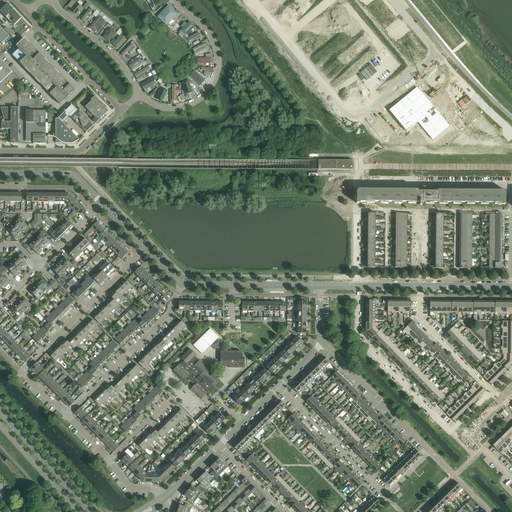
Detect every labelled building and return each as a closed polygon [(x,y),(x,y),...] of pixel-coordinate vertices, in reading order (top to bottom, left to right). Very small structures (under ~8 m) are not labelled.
[(72,0),(68,6),(71,8),(76,2),(72,0)] [(82,8),(76,3),(76,4),(71,10),(70,11),(76,15),(82,8)] [(21,19),(7,4),(0,10),(0,11),(14,26),(21,19)] [(166,26),(178,14),(169,6),(158,17),(166,26)] [(90,7),(81,19),(84,21),(93,10),(90,7)] [(102,18),(101,19),(104,21),(106,23),(107,24),(108,23),(110,21),(104,16),(102,18)] [(98,17),(89,28),(95,32),(96,30),(99,32),(106,23),(98,17)] [(192,26),(189,22),(181,30),(185,34),(192,26)] [(0,41),(2,44),(9,37),(0,27),(0,41)] [(110,27),(103,37),(108,41),(116,31),(110,27)] [(189,40),(191,43),(202,37),(200,33),(189,40)] [(120,35),(112,44),(118,50),(127,40),(120,35)] [(19,49),(16,52),(12,55),(60,105),(72,93),(75,90),(24,38),(16,46),(19,49)] [(136,48),(131,43),(121,54),(123,56),(128,52),(130,54),(136,48)] [(191,50),(194,56),(206,51),(203,44),(191,50)] [(0,83),(12,71),(0,58),(0,83)] [(139,58),(129,65),(133,71),(145,63),(143,60),(141,61),(139,58)] [(148,67),(135,75),(138,80),(145,76),(143,74),(150,70),(148,67)] [(194,75),(191,78),(201,87),(206,81),(195,71),(192,74),(194,75)] [(149,87),(151,89),(155,87),(154,84),(155,83),(153,78),(141,84),(144,90),(149,87)] [(188,80),(182,82),(186,94),(192,92),(190,83),(189,84),(188,80)] [(177,85),(172,85),(172,100),(177,100),(177,93),(180,93),(181,88),(177,88),(177,85)] [(168,90),(161,87),(156,99),(163,102),(168,90)] [(417,87),(389,110),(406,132),(418,122),(432,140),(450,126),(417,87)] [(92,119),(95,122),(96,122),(100,118),(101,119),(105,114),(104,113),(106,112),(107,111),(106,110),(106,109),(100,103),(101,102),(95,96),(91,100),(92,101),(85,107),(90,112),(88,115),(92,119)] [(72,105),(58,118),(58,119),(62,123),(69,116),(72,118),(73,120),(75,122),(76,122),(80,127),(82,126),(83,129),(82,129),(83,129),(86,133),(87,132),(93,126),(89,121),(79,111),(79,112),(72,105)] [(1,107),(1,108),(4,122),(2,122),(2,129),(6,129),(10,142),(11,142),(11,144),(18,144),(18,108),(1,107)] [(46,111),(26,111),(26,117),(27,117),(27,141),(33,141),(33,142),(33,144),(46,144),(46,134),(46,123),(46,111)] [(53,134),(53,137),(55,138),(55,139),(55,143),(62,143),(63,143),(64,144),(65,144),(67,144),(68,144),(70,144),(71,144),(71,143),(78,143),(78,141),(79,140),(58,119),(56,119),(56,134),(54,135),(54,134),(53,134)] [(318,160),(318,170),(353,170),(353,161),(318,160)] [(356,191),(356,200),(356,203),(360,203),(360,201),(419,201),(419,205),(422,205),(422,201),(502,202),(502,204),(505,205),(506,192),(504,192),(504,190),(423,190),(423,191),(422,191),(422,192),(419,192),(419,191),(418,191),(418,190),(357,189),(357,191),(356,191)] [(60,194),(60,202),(65,202),(68,194),(65,194),(60,194)] [(68,194),(65,202),(69,206),(75,200),(71,196),(68,194)] [(75,200),(69,206),(73,210),(79,204),(75,200)] [(79,204),(73,210),(73,212),(67,218),(69,221),(84,207),(82,205),(81,206),(79,204)] [(20,216),(12,223),(14,225),(17,228),(24,222),(25,221),(20,216)] [(66,220),(62,224),(69,230),(73,226),(66,220)] [(94,232),(95,232),(101,226),(99,224),(100,223),(98,221),(84,235),(86,238),(92,232),(94,232)] [(24,222),(17,228),(21,232),(23,230),(25,231),(29,227),(24,222)] [(62,224),(59,228),(65,234),(69,230),(62,224)] [(6,229),(11,234),(17,228),(14,225),(12,226),(10,225),(6,229)] [(101,226),(95,232),(98,236),(105,230),(101,226)] [(17,228),(11,234),(13,236),(12,238),(15,241),(21,235),(19,234),(21,232),(17,228)] [(59,228),(55,231),(61,238),(65,234),(59,228)] [(52,229),(48,233),(57,241),(61,238),(55,231),(52,229)] [(37,238),(35,240),(39,244),(45,238),(43,236),(46,233),(43,230),(40,233),(36,237),(37,238)] [(98,236),(96,238),(100,242),(102,240),(108,234),(105,230),(98,236)] [(108,234),(102,240),(106,244),(112,238),(108,234)] [(45,238),(39,244),(43,248),(45,246),(46,247),(50,243),(45,238)] [(84,238),(80,242),(86,248),(90,252),(93,248),(90,245),(90,244),(84,238)] [(112,238),(106,244),(110,248),(116,242),(112,238)] [(27,246),(25,244),(23,246),(28,251),(31,248),(33,250),(39,244),(35,240),(33,242),(32,241),(27,246)] [(80,242),(76,246),(83,252),(86,248),(80,242)] [(116,242),(110,248),(114,252),(120,246),(116,242)] [(39,244),(33,250),(38,255),(42,251),(41,250),(43,248),(39,244)] [(76,246),(73,250),(79,256),(83,252),(76,246)] [(120,246),(114,252),(117,255),(123,249),(120,246)] [(123,249),(117,255),(117,256),(117,258),(112,264),(114,266),(128,252),(126,250),(125,251),(123,249)] [(75,260),(79,256),(73,250),(69,254),(75,260)] [(15,260),(13,262),(17,266),(23,260),(18,255),(13,259),(15,260)] [(61,262),(59,264),(62,268),(68,262),(63,256),(59,260),(61,262)] [(23,260),(17,266),(20,270),(22,268),(24,269),(28,265),(23,260)] [(107,261),(103,265),(111,273),(115,269),(107,261)] [(5,267),(11,272),(17,266),(13,262),(11,264),(10,263),(5,267)] [(68,262),(62,268),(66,271),(68,269),(69,271),(70,271),(72,272),(74,270),(73,268),(74,267),(68,262)] [(51,268),(56,274),(62,268),(59,264),(57,266),(55,264),(51,268)] [(99,269),(101,271),(107,277),(111,273),(103,265),(99,269)] [(17,266),(11,272),(16,277),(20,273),(18,272),(20,270),(17,266)] [(134,273),(138,277),(145,271),(141,267),(134,273)] [(64,273),(66,271),(62,268),(56,274),(58,276),(55,279),(62,286),(66,283),(62,279),(65,275),(64,273)] [(101,271),(97,275),(103,281),(107,277),(101,271)] [(145,271),(138,277),(142,281),(148,274),(145,271)] [(148,274),(142,281),(146,284),(152,278),(148,274)] [(97,275),(93,279),(97,282),(99,285),(103,281),(97,275)] [(85,281),(92,287),(97,282),(93,279),(92,280),(89,277),(85,281)] [(4,278),(0,282),(0,286),(2,288),(4,286),(5,287),(9,283),(4,278)] [(38,284),(36,286),(40,290),(46,284),(41,278),(37,282),(38,284)] [(152,278),(146,284),(150,288),(156,282),(152,278)] [(125,280),(121,284),(130,293),(132,292),(129,289),(132,286),(125,280)] [(85,281),(82,285),(88,291),(92,287),(85,281)] [(156,282),(150,288),(154,292),(160,286),(156,282)] [(46,284),(40,290),(44,293),(46,291),(47,293),(51,289),(46,284)] [(121,284),(117,287),(124,294),(127,292),(129,294),(130,293),(121,284)] [(82,285),(78,289),(84,295),(88,291),(82,285)] [(29,290),(34,296),(40,290),(36,286),(34,288),(33,286),(29,290)] [(160,286),(154,292),(157,296),(163,290),(160,286)] [(117,287),(114,291),(123,300),(124,299),(121,297),(124,294),(117,287)] [(78,289),(71,295),(75,299),(77,296),(80,299),(84,295),(78,289)] [(34,296),(36,298),(33,301),(38,306),(40,303),(38,302),(43,297),(42,295),(44,293),(40,290),(34,296)] [(163,290),(157,296),(161,300),(167,294),(163,290)] [(110,295),(112,298),(116,301),(118,299),(121,302),(123,300),(114,291),(110,295)] [(167,294),(161,300),(165,304),(164,306),(168,307),(172,298),(171,298),(167,294)] [(63,297),(62,298),(71,307),(75,303),(69,296),(66,299),(63,297)] [(22,297),(16,303),(18,304),(21,308),(28,302),(22,297)] [(63,302),(61,304),(67,311),(71,307),(62,298),(61,299),(63,302)] [(112,298),(108,302),(118,311),(119,310),(116,307),(119,304),(116,301),(112,298)] [(298,298),(297,306),(306,307),(306,301),(304,301),(304,298),(298,298)] [(28,302),(21,308),(25,312),(27,310),(29,311),(34,306),(35,308),(38,306),(33,301),(30,304),(28,302)] [(108,302),(105,305),(111,312),(114,310),(116,312),(118,311),(108,302)] [(10,309),(15,314),(21,308),(18,304),(16,303),(10,309)] [(56,304),(54,305),(64,315),(67,311),(61,304),(58,307),(56,304)] [(56,309),(53,312),(60,319),(64,315),(54,305),(53,307),(56,309)] [(105,305),(101,309),(110,319),(111,317),(109,315),(111,312),(105,305)] [(147,308),(146,309),(155,318),(159,314),(153,307),(150,310),(147,308)] [(17,316),(14,319),(19,324),(20,325),(23,322),(21,319),(25,315),(23,314),(25,312),(21,308),(15,314),(17,316)] [(101,309),(97,313),(104,320),(106,317),(109,320),(110,319),(101,309)] [(147,313),(145,315),(151,322),(155,318),(146,309),(145,310),(147,313)] [(48,312),(47,313),(56,322),(60,319),(53,312),(51,314),(48,312)] [(56,322),(47,313),(45,314),(48,317),(45,320),(48,323),(49,323),(52,326),(56,322)] [(104,320),(97,313),(93,317),(100,324),(102,326),(103,325),(101,322),(104,320)] [(140,315),(138,316),(148,326),(151,322),(145,315),(142,318),(140,315)] [(140,321),(138,323),(141,327),(143,330),(148,326),(138,316),(137,318),(140,321)] [(91,319),(87,323),(96,332),(97,331),(95,328),(97,326),(91,319)] [(129,320),(128,321),(137,331),(141,327),(138,323),(134,320),(132,323),(129,320)] [(180,320),(176,324),(182,330),(186,326),(180,320)] [(129,325),(127,328),(133,334),(137,331),(128,321),(127,323),(129,325)] [(43,322),(42,323),(51,333),(55,329),(52,326),(49,323),(48,323),(46,325),(43,322)] [(405,333),(407,335),(415,326),(411,322),(403,330),(406,333),(405,333)] [(43,327),(40,330),(47,337),(51,333),(42,323),(40,325),(43,327)] [(87,323),(83,327),(90,333),(92,331),(95,333),(96,332),(87,323)] [(366,323),(366,332),(376,328),(376,323),(375,323),(366,323)] [(176,324),(172,327),(179,334),(182,330),(176,324)] [(415,326),(407,335),(408,336),(409,335),(411,338),(419,330),(415,326)] [(445,334),(449,338),(458,330),(457,328),(456,329),(453,326),(445,334)] [(83,327),(79,331),(88,340),(90,339),(87,336),(90,333),(83,327)] [(172,327),(168,331),(175,338),(179,334),(172,327)] [(121,328),(120,329),(129,338),(133,334),(127,328),(124,330),(121,328)] [(376,328),(366,332),(372,338),(379,331),(376,328)] [(121,333),(119,335),(125,342),(129,338),(120,329),(119,330),(121,333)] [(210,329),(193,345),(202,354),(219,338),(210,329)] [(379,331),(372,338),(376,342),(384,334),(381,332),(382,331),(381,329),(379,331)] [(35,330),(34,331),(43,340),(47,337),(40,330),(38,332),(35,330)] [(419,330),(411,338),(414,340),(413,341),(414,342),(423,334),(419,330)] [(458,330),(449,338),(453,342),(461,334),(458,332),(459,331),(458,330)] [(43,340),(34,331),(33,332),(35,335),(32,338),(39,344),(43,340)] [(79,331),(75,334),(82,341),(84,338),(87,341),(88,340),(79,331)] [(168,331),(164,335),(171,342),(175,338),(168,331)] [(8,333),(2,339),(6,343),(12,337),(8,333)] [(75,334),(71,338),(81,347),(82,346),(79,344),(82,341),(75,334)] [(384,334),(376,342),(380,346),(388,337),(387,336),(386,337),(384,334)] [(423,334),(414,342),(415,344),(416,343),(419,345),(427,337),(423,334)] [(461,334),(453,342),(457,346),(466,337),(464,336),(464,337),(461,334)] [(125,342),(119,335),(116,338),(114,335),(112,337),(115,339),(121,346),(125,342)] [(164,335),(160,339),(166,345),(167,346),(171,342),(164,335)] [(12,337),(6,343),(9,347),(16,341),(12,337)] [(297,337),(293,341),(299,347),(303,343),(297,337)] [(388,337),(380,346),(383,350),(391,342),(389,339),(390,339),(388,337)] [(427,337),(419,345),(421,348),(420,349),(422,350),(431,341),(427,337)] [(466,337),(457,346),(461,350),(469,342),(466,339),(467,339),(466,337)] [(71,338),(68,342),(71,345),(74,349),(77,346),(79,349),(81,347),(71,338)] [(65,339),(61,343),(70,352),(71,351),(68,348),(71,345),(68,342),(65,339)] [(160,339),(156,343),(162,349),(163,349),(166,345),(160,339)] [(16,341),(9,347),(13,351),(19,345),(16,341)] [(108,341),(106,343),(115,352),(119,348),(113,341),(110,344),(108,341)] [(293,341),(289,344),(295,351),(299,347),(293,341)] [(431,341),(422,350),(423,351),(424,351),(426,353),(428,352),(428,351),(434,345),(431,341)] [(391,342),(383,350),(387,354),(396,345),(395,344),(394,345),(391,342)] [(469,342),(461,350),(464,354),(473,345),(472,344),(471,345),(469,342)] [(61,343),(57,347),(64,354),(66,351),(69,354),(70,352),(61,343)] [(107,346),(105,349),(112,356),(115,352),(106,343),(105,344),(107,346)] [(156,343),(153,346),(159,353),(163,349),(162,349),(156,343)] [(428,351),(428,352),(431,354),(430,355),(431,356),(440,347),(436,343),(434,345),(428,351)] [(289,344),(285,348),(291,354),(295,351),(289,344)] [(19,345),(13,351),(17,355),(23,349),(19,345)] [(396,345),(387,354),(391,358),(399,350),(396,347),(397,346),(396,345)] [(473,345),(464,354),(468,358),(476,350),(474,347),(474,346),(473,345)] [(153,346),(149,350),(155,357),(159,353),(153,346)] [(57,347),(53,351),(62,360),(64,359),(61,356),(64,354),(57,347)] [(440,347),(431,356),(432,357),(433,357),(436,359),(444,351),(440,347)] [(285,348),(281,352),(287,358),(291,354),(285,348)] [(23,349),(17,355),(21,359),(27,353),(23,349)] [(100,349),(99,350),(108,359),(112,356),(105,349),(102,352),(100,349)] [(183,361),(180,364),(173,371),(183,381),(187,378),(194,386),(191,389),(201,399),(207,394),(208,395),(216,388),(214,386),(220,381),(200,360),(199,361),(195,357),(196,356),(190,349),(180,358),(183,361)] [(100,354),(97,357),(104,363),(108,359),(99,350),(97,351),(100,354)] [(149,350),(145,354),(151,361),(155,357),(149,350)] [(399,350),(391,358),(395,361),(404,353),(402,351),(401,352),(399,350)] [(476,350),(468,358),(472,362),(481,353),(480,352),(479,352),(476,350)] [(62,360),(53,351),(49,355),(56,361),(59,359),(61,361),(62,360)] [(220,351),(220,366),(229,366),(229,368),(244,368),(244,359),(241,359),(241,351),(220,351)] [(444,351),(436,359),(438,362),(437,363),(439,364),(448,355),(444,351)] [(281,352),(277,356),(283,362),(287,358),(281,352)] [(27,353),(21,359),(25,363),(31,357),(27,353)] [(404,353),(395,361),(398,365),(407,357),(404,355),(405,354),(404,353)] [(481,353),(472,362),(476,366),(484,358),(481,355),(482,354),(481,353)] [(145,354),(141,358),(148,365),(151,361),(145,354)] [(503,354),(503,359),(511,362),(511,354),(503,354)] [(448,355),(439,364),(440,365),(441,364),(443,367),(451,359),(448,355)] [(277,356),(273,360),(279,366),(283,362),(277,356)] [(92,357),(91,358),(100,367),(104,363),(97,357),(95,359),(92,357)] [(323,357),(319,361),(326,367),(330,363),(323,357)] [(407,357),(398,365),(402,369),(411,360),(410,359),(409,360),(407,357)] [(100,367),(91,358),(90,359),(92,362),(89,364),(93,368),(96,371),(100,367)] [(148,365),(141,358),(137,362),(144,369),(148,365)] [(451,359),(443,367),(446,369),(445,370),(446,372),(455,363),(451,359)] [(511,362),(503,359),(500,362),(507,370),(511,364),(511,362)] [(273,360),(270,363),(276,369),(279,366),(273,360)] [(411,360),(402,369),(406,373),(414,365),(411,363),(412,362),(411,360)] [(319,361),(315,364),(322,371),(326,367),(319,361)] [(495,363),(494,365),(503,373),(507,370),(500,362),(499,361),(496,364),(495,363)] [(31,369),(35,373),(41,367),(37,363),(31,369)] [(276,369),(270,363),(266,367),(272,373),(276,369)] [(455,363),(446,372),(447,373),(448,372),(451,375),(459,367),(455,363)] [(135,364),(131,368),(140,377),(141,376),(139,373),(142,371),(135,364)] [(315,364),(312,368),(318,375),(322,371),(315,364)] [(414,365),(406,373),(410,377),(419,368),(418,367),(417,368),(414,365)] [(494,367),(491,369),(499,377),(503,373),(494,365),(493,366),(494,367)] [(41,367),(35,373),(38,376),(44,370),(41,367)] [(87,367),(86,368),(95,378),(99,374),(96,371),(93,368),(90,370),(87,367)] [(459,367),(451,375),(453,377),(453,378),(454,379),(463,371),(459,367)] [(87,372),(84,375),(91,381),(95,378),(86,368),(84,369),(87,372)] [(131,368),(127,372),(134,378),(136,376),(139,378),(140,377),(131,368)] [(264,368),(260,372),(266,378),(270,375),(264,368)] [(312,368),(308,372),(314,378),(318,375),(312,368)] [(419,368),(410,377),(414,381),(422,373),(419,370),(420,369),(419,368)] [(488,371),(486,372),(495,381),(499,377),(491,369),(488,372),(488,371)] [(44,370),(38,376),(42,380),(48,374),(44,370)] [(463,371),(454,379),(455,381),(456,380),(459,382),(467,375),(463,371)] [(127,372),(123,375),(132,385),(134,383),(131,381),(134,378),(127,372)] [(260,372),(257,376),(263,382),(266,378),(260,372)] [(308,372),(304,376),(310,382),(314,378),(308,372)] [(332,382),(333,383),(340,376),(336,372),(331,377),(333,380),(332,382)] [(495,381),(486,372),(485,373),(486,374),(483,377),(491,385),(495,381)] [(422,373),(414,381),(417,385),(426,376),(425,375),(424,376),(422,373)] [(48,374),(42,380),(46,384),(52,378),(48,374)] [(79,375),(78,376),(87,385),(91,381),(84,375),(82,377),(79,375)] [(123,375),(119,379),(126,386),(129,383),(131,386),(132,385),(123,375)] [(87,385),(78,376),(77,377),(79,380),(77,382),(83,389),(87,385)] [(257,376),(253,380),(259,386),(263,382),(257,376)] [(304,376),(300,379),(306,386),(310,382),(304,376)] [(340,376),(333,383),(334,384),(336,383),(338,385),(344,380),(340,376)] [(426,376),(417,385),(421,389),(429,381),(427,378),(428,377),(426,376)] [(52,378),(46,384),(50,388),(56,382),(52,378)] [(119,379),(116,383),(125,392),(126,391),(123,388),(126,386),(119,379)] [(300,379),(296,383),(302,390),(306,386),(300,379)] [(253,380),(249,384),(255,390),(259,386),(253,380)] [(344,380),(338,385),(341,388),(339,390),(340,391),(348,383),(344,380)] [(429,381),(421,389),(425,392),(434,384),(433,382),(432,383),(429,381)] [(56,382),(50,388),(53,392),(60,386),(56,382)] [(116,383),(112,387),(115,390),(118,394),(121,391),(123,393),(125,392),(116,383)] [(302,390),(296,383),(292,387),(298,394),(302,390)] [(348,383),(340,391),(342,392),(343,390),(346,393),(352,387),(348,383)] [(473,385),(472,386),(481,395),(485,391),(477,383),(474,386),(473,385)] [(109,384),(105,388),(114,397),(115,396),(112,393),(115,390),(112,387),(109,384)] [(249,384),(245,387),(251,394),(255,390),(249,384)] [(434,384),(425,392),(429,396),(437,388),(434,386),(435,385),(434,384)] [(60,386),(53,392),(57,396),(63,390),(60,386)] [(152,386),(150,387),(159,397),(163,393),(157,386),(154,389),(152,386)] [(472,388),(469,391),(477,399),(481,395),(472,386),(471,387),(472,388)] [(152,391),(149,394),(156,400),(159,397),(150,387),(149,389),(152,391)] [(245,387),(241,391),(247,397),(251,394),(245,387)] [(352,387),(346,393),(349,396),(347,397),(348,399),(355,391),(352,387)] [(105,388),(101,392),(108,398),(110,396),(113,398),(114,397),(105,388)] [(437,388),(429,396),(433,400),(442,391),(440,390),(439,391),(437,388)] [(238,389),(235,392),(237,395),(243,401),(247,397),(241,391),(238,389)] [(63,390),(57,396),(61,400),(67,394),(63,390)] [(355,391),(348,399),(349,400),(351,398),(353,401),(354,401),(358,396),(359,396),(359,395),(355,391)] [(442,391),(433,400),(437,404),(445,396),(442,393),(443,393),(442,391)] [(466,392),(464,394),(473,403),(477,399),(469,391),(466,393),(466,392)] [(101,392),(97,395),(106,405),(108,403),(105,401),(108,398),(101,392)] [(235,393),(231,396),(233,399),(239,405),(243,401),(237,395),(235,393)] [(67,394),(61,400),(65,403),(71,397),(67,394)] [(144,394),(143,395),(152,404),(156,400),(149,394),(146,396),(144,394)] [(464,396),(461,398),(469,406),(473,403),(464,394),(463,395),(464,396)] [(106,405),(97,395),(93,399),(100,406),(103,403),(105,406),(106,405)] [(144,399),(141,401),(148,408),(152,404),(143,395),(141,396),(144,399)] [(306,401),(310,406),(318,398),(316,397),(315,399),(312,396),(306,401)] [(352,408),(353,409),(362,400),(359,396),(358,396),(354,401),(353,401),(351,403),(354,406),(352,408)] [(71,397),(65,403),(69,407),(75,401),(71,397)] [(318,398),(310,406),(314,409),(320,404),(317,401),(319,399),(318,398)] [(458,400),(457,401),(465,410),(469,406),(461,398),(459,401),(458,400)] [(279,400),(275,404),(281,410),(285,406),(279,400)] [(362,400),(353,409),(354,410),(356,408),(359,411),(366,404),(362,400)] [(136,401),(135,403),(144,412),(148,408),(141,401),(139,404),(136,401)] [(456,403),(454,406),(462,414),(465,410),(457,401),(455,402),(456,403)] [(144,412),(135,403),(134,404),(136,406),(133,409),(137,412),(140,416),(144,412)] [(275,404),(271,408),(278,414),(281,410),(275,404)] [(320,404),(314,409),(318,413),(325,406),(324,405),(322,406),(320,404)] [(366,404),(359,411),(361,414),(359,416),(360,417),(370,408),(366,404)] [(325,406),(318,413),(321,417),(327,411),(325,409),(326,407),(325,406)] [(450,408),(449,409),(458,418),(462,414),(454,406),(451,408),(450,408)] [(75,413),(79,417),(85,411),(81,407),(75,413)] [(271,408),(267,411),(274,418),(278,414),(271,408)] [(370,408),(360,417),(362,418),(364,416),(366,419),(374,411),(370,408)] [(179,409),(175,412),(184,422),(185,420),(183,418),(186,415),(179,409)] [(449,411),(446,414),(454,422),(458,418),(449,409),(448,410),(449,411)] [(85,411),(79,417),(82,421),(89,415),(85,411)] [(267,411),(264,415),(270,422),(274,418),(267,411)] [(327,411),(321,417),(325,421),(333,413),(332,412),(330,414),(327,411)] [(374,411),(366,419),(369,421),(367,423),(368,425),(377,415),(374,411)] [(131,412),(130,413),(139,422),(143,418),(140,416),(137,412),(134,415),(131,412)] [(175,412),(171,416),(178,423),(180,420),(183,423),(184,422),(175,412)] [(131,417),(128,419),(135,426),(139,422),(130,413),(129,414),(131,417)] [(219,413),(215,417),(221,423),(225,419),(219,413)] [(333,413),(325,421),(329,425),(330,424),(335,419),(332,416),(334,415),(333,413)] [(288,424),(289,426),(297,418),(293,414),(287,420),(290,423),(288,424)] [(89,415),(82,421),(86,425),(92,419),(89,415)] [(264,415),(260,419),(266,426),(270,422),(264,415)] [(377,415),(368,425),(369,426),(371,424),(374,427),(377,424),(376,424),(381,419),(377,415)] [(171,416),(167,420),(176,429),(178,428),(175,426),(178,423),(171,416)] [(330,424),(334,428),(343,419),(342,417),(340,419),(337,416),(335,419),(330,424)] [(215,417),(211,421),(217,427),(221,423),(215,417)] [(297,418),(289,426),(291,427),(293,425),(295,428),(301,422),(297,418)] [(376,424),(377,424),(379,427),(377,428),(378,430),(386,422),(382,418),(381,419),(376,424)] [(92,419),(86,425),(90,429),(96,423),(92,419)] [(123,419),(122,421),(131,430),(135,426),(128,419),(126,422),(123,419)] [(260,419),(256,423),(262,429),(266,426),(260,419)] [(343,419),(334,428),(337,432),(345,424),(342,422),(344,420),(343,419)] [(167,420),(163,424),(170,431),(173,428),(175,431),(176,429),(167,420)] [(131,430),(122,421),(121,422),(123,424),(121,427),(127,434),(131,430)] [(211,421),(207,425),(213,431),(217,427),(211,421)] [(301,422),(295,428),(298,430),(296,432),(297,433),(305,426),(301,422)] [(384,432),(390,426),(386,422),(378,430),(380,431),(381,429),(384,432)] [(96,423),(90,429),(94,433),(100,427),(96,423)] [(256,423),(252,427),(258,433),(262,429),(256,423)] [(163,424),(160,428),(169,437),(170,436),(167,433),(170,431),(163,424)] [(345,424),(337,432),(341,436),(351,426),(350,425),(348,427),(345,424)] [(213,431),(207,425),(203,429),(209,435),(213,431)] [(305,426),(297,433),(298,435),(300,433),(303,435),(308,430),(305,426)] [(351,426),(341,436),(345,439),(353,432),(350,429),(352,428),(351,426)] [(390,426),(384,432),(387,434),(385,436),(386,437),(394,430),(390,426)] [(100,427),(94,433),(98,437),(104,431),(100,427)] [(252,427),(248,430),(254,437),(258,433),(252,427)] [(160,428),(156,431),(159,435),(162,438),(165,436),(167,438),(169,437),(160,428)] [(198,428),(195,432),(197,434),(197,435),(203,441),(207,437),(201,431),(198,428)] [(153,429),(149,433),(158,442),(159,441),(156,438),(159,435),(156,431),(153,429)] [(248,430),(244,434),(250,441),(254,437),(248,430)] [(308,430),(303,435),(305,438),(303,440),(305,441),(312,434),(308,430)] [(394,430),(386,437),(387,439),(389,437),(392,439),(397,434),(394,430)] [(104,431),(98,437),(101,440),(108,434),(104,431)] [(353,432),(345,439),(349,443),(358,434),(357,433),(355,435),(353,432)] [(149,433),(145,436),(152,443),(154,441),(157,443),(158,442),(149,433)] [(108,434),(101,440),(105,444),(111,438),(108,434)] [(244,434),(240,438),(247,445),(250,441),(244,434)] [(312,434),(305,441),(306,442),(308,441),(310,443),(315,438),(315,439),(316,438),(312,434)] [(358,434),(349,443),(353,447),(358,442),(358,443),(360,440),(358,437),(359,435),(358,434)] [(397,434),(392,439),(394,442),(392,444),(393,445),(401,438),(397,434)] [(511,441),(504,434),(500,438),(508,446),(511,443),(511,444),(511,443),(511,441)] [(197,435),(193,438),(199,445),(203,441),(197,435)] [(145,436),(141,440),(151,449),(152,448),(149,446),(152,443),(145,436)] [(111,438),(105,444),(109,448),(115,442),(111,438)] [(193,438),(189,442),(195,448),(199,445),(193,438)] [(240,438),(236,442),(243,448),(247,445),(240,438)] [(308,450),(310,452),(319,442),(315,439),(315,438),(310,443),(308,446),(310,449),(308,450)] [(401,438),(393,445),(395,446),(397,444),(399,447),(405,442),(401,438)] [(500,438),(497,442),(505,450),(507,449),(506,448),(508,446),(500,438)] [(151,449),(141,440),(137,444),(144,451),(147,448),(149,451),(151,449)] [(115,442),(109,448),(113,452),(119,446),(115,442)] [(189,442),(185,446),(191,452),(195,448),(189,442)] [(243,448),(236,442),(232,446),(239,452),(243,448)] [(319,442),(310,452),(311,453),(313,451),(315,454),(323,446),(319,442)] [(358,442),(353,447),(352,448),(356,452),(363,444),(362,443),(360,445),(358,443),(358,442)] [(505,450),(497,442),(493,445),(500,454),(503,451),(504,452),(505,450)] [(363,444),(356,452),(359,456),(365,450),(363,448),(364,446),(363,444)] [(185,446),(181,450),(188,456),(191,452),(185,446)] [(323,446),(315,454),(318,456),(316,458),(317,459),(327,450),(323,446)] [(413,448),(409,452),(416,459),(420,455),(413,448)] [(181,450),(178,453),(184,460),(188,456),(181,450)] [(327,450),(317,459),(318,461),(320,459),(323,461),(330,454),(327,450)] [(365,450),(359,456),(363,460),(371,452),(370,451),(368,453),(365,450)] [(131,458),(125,452),(119,457),(122,460),(121,460),(125,464),(131,458)] [(371,452),(363,460),(367,464),(373,458),(370,455),(372,453),(371,452)] [(409,452),(406,456),(412,463),(416,459),(409,452)] [(178,453),(174,457),(180,463),(184,460),(178,453)] [(246,460),(250,464),(258,457),(257,455),(255,457),(252,454),(246,460)] [(330,454),(323,461),(325,464),(324,466),(325,467),(334,458),(330,454)] [(172,455),(168,459),(176,467),(180,463),(174,457),(172,455)] [(406,456),(402,460),(408,466),(412,463),(406,456)] [(258,457),(250,464),(254,468),(260,462),(257,460),(259,458),(258,457)] [(131,458),(125,464),(129,468),(135,462),(131,458)] [(219,458),(214,463),(223,472),(228,467),(219,458)] [(334,458),(325,467),(326,468),(328,466),(331,469),(333,467),(333,466),(338,462),(334,458)] [(373,458),(367,464),(371,467),(378,460),(377,459),(375,460),(373,458)] [(378,460),(371,467),(375,471),(380,466),(378,463),(380,461),(378,460)] [(402,460),(398,464),(404,470),(408,466),(402,460)] [(333,466),(333,467),(336,469),(334,471),(335,472),(343,465),(339,461),(338,462),(333,466)] [(135,462),(129,468),(133,472),(139,466),(135,462)] [(169,462),(165,466),(171,473),(175,469),(169,462)] [(260,462),(254,468),(258,472),(266,464),(264,463),(262,465),(260,462)] [(213,471),(211,473),(216,478),(223,472),(214,463),(210,467),(213,471)] [(266,464),(258,472),(262,476),(267,470),(265,467),(267,466),(266,464)] [(398,464),(394,467),(400,474),(404,470),(398,464)] [(343,465),(335,472),(336,473),(338,472),(341,474),(346,469),(343,465)] [(139,466),(133,472),(136,476),(143,470),(139,466)] [(165,466),(161,470),(167,476),(171,473),(165,466)] [(394,467),(390,471),(396,478),(400,474),(394,467)] [(346,469),(341,474),(343,477),(341,479),(343,480),(350,472),(346,469)] [(143,470),(136,476),(140,480),(141,480),(143,482),(146,474),(143,470)] [(161,470),(157,474),(161,482),(163,480),(167,476),(161,470)] [(267,470),(262,476),(265,480),(273,472),(272,471),(270,473),(267,470)] [(146,474),(143,482),(146,482),(152,483),(152,474),(152,471),(148,471),(146,474)] [(206,471),(201,476),(210,485),(214,481),(217,483),(219,481),(216,478),(211,473),(209,475),(206,471)] [(390,471),(386,475),(393,482),(396,478),(390,471)] [(273,472),(265,480),(269,484),(270,483),(275,478),(272,475),(274,473),(273,472)] [(350,472),(343,480),(344,481),(346,479),(348,482),(354,476),(350,472)] [(152,474),(152,483),(157,483),(157,482),(161,482),(157,474),(152,474)] [(270,483),(274,487),(283,477),(282,476),(280,478),(278,475),(275,478),(270,483)] [(393,482),(386,475),(382,479),(389,485),(393,482)] [(200,484),(198,486),(203,491),(205,489),(210,485),(201,476),(197,480),(200,484)] [(235,482),(234,484),(238,488),(241,492),(250,483),(243,476),(239,480),(243,483),(240,486),(235,482)] [(354,476),(348,482),(351,485),(349,486),(350,488),(358,480),(354,476)] [(283,477),(274,487),(278,490),(285,483),(283,480),(285,478),(283,477)] [(358,480),(350,488),(351,489),(353,487),(356,490),(362,484),(358,480)] [(455,482),(451,486),(458,492),(462,488),(455,482)] [(285,483),(278,490),(282,494),(291,485),(290,484),(288,486),(285,483)] [(234,491),(229,496),(233,500),(241,492),(238,488),(234,484),(231,488),(234,491)] [(291,485),(282,494),(285,498),(293,491),(290,488),(292,486),(291,485)] [(192,486),(188,491),(198,498),(201,493),(203,491),(198,486),(196,489),(192,486)] [(252,486),(244,494),(247,498),(252,493),(257,498),(261,494),(252,486)] [(451,486),(448,490),(454,496),(458,492),(451,486)] [(448,490),(444,493),(450,500),(454,496),(448,490)] [(188,491),(184,496),(188,499),(186,502),(193,505),(194,503),(196,505),(200,500),(197,498),(198,498),(188,491)] [(293,491),(285,498),(289,502),(299,493),(297,491),(296,493),(293,491)] [(226,500),(221,505),(224,508),(233,500),(229,496),(226,493),(222,496),(226,500)] [(299,493),(289,502),(293,506),(298,501),(301,498),(298,496),(300,494),(299,493)] [(444,493),(440,497),(446,504),(450,500),(444,493)] [(244,494),(235,502),(239,506),(244,501),(249,506),(252,503),(247,498),(244,494)] [(261,494),(257,498),(262,503),(257,508),(261,511),(269,503),(261,494)] [(373,496),(369,500),(376,506),(380,502),(373,496)] [(440,497),(436,501),(442,507),(446,504),(440,497)] [(369,500),(365,504),(372,510),(376,506),(369,500)] [(213,511),(220,511),(224,508),(221,505),(217,501),(214,505),(217,508),(213,511)] [(293,506),(292,507),(296,511),(304,503),(302,502),(301,504),(298,501),(293,506)] [(436,501),(432,505),(439,511),(442,507),(436,501)] [(235,502),(227,511),(232,511),(234,511),(242,511),(244,511),(239,506),(235,502)] [(179,505),(177,511),(180,511),(189,511),(191,509),(192,506),(186,503),(184,506),(179,505)] [(252,503),(249,506),(254,511),(252,511),(260,511),(261,511),(257,508),(252,503)] [(304,503),(296,511),(297,511),(302,511),(305,509),(303,506),(305,504),(304,503)]
